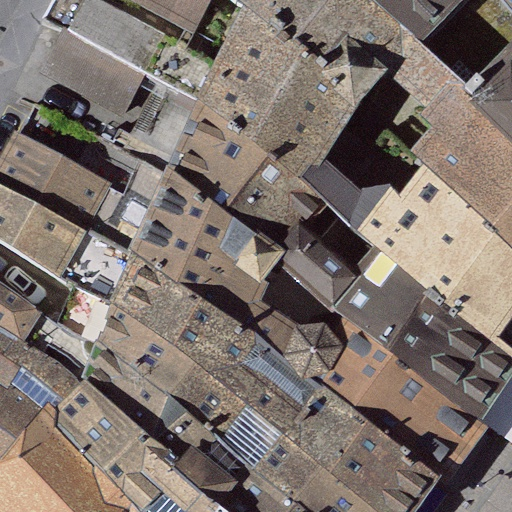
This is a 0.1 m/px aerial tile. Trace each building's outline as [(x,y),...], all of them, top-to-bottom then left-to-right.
[(229,112),(247,77),(224,63),(99,0),(77,0),(61,27),(70,32),(156,74),(177,84),(229,112)] [(229,49),(250,6),(237,0),(119,0),(214,49),(217,43),(229,49)] [(511,242),(511,126),(453,74),(452,64),(386,15),(372,4),(365,0),(237,0),(250,6),(271,16),(398,121),(421,96),(452,135),(447,140),(452,169),(441,187),(454,196),(511,242)] [(365,0),(372,4),(386,15),(396,0),(365,0)] [(453,74),(511,126),(511,12),(499,0),(396,0),(386,15),(452,64),(453,74)] [(511,0),(499,0),(511,12),(511,0)] [(229,112),(511,342),(511,242),(454,196),(436,227),(420,208),(397,207),(395,218),(360,182),(398,121),(271,16),(250,6),(229,49),(224,63),(247,77),(229,112)] [(156,74),(70,32),(42,80),(130,126),(156,74)] [(396,322),(508,426),(511,419),(511,342),(229,112),(177,84),(145,142),(160,149),(195,165),(326,270),(396,322)] [(46,122),(22,163),(155,237),(195,165),(160,149),(144,177),(46,122)] [(170,316),(415,511),(451,511),(466,492),(155,237),(22,163),(0,199),(0,207),(126,287),(170,316)] [(155,237),(466,492),(508,426),(396,322),(386,336),(348,333),(307,298),(326,270),(195,165),(155,237)] [(0,266),(0,333),(56,367),(86,396),(190,476),(177,482),(211,511),(326,511),(281,468),(277,463),(264,480),(259,469),(243,468),(221,451),(237,437),(148,359),(98,333),(0,266)] [(281,468),(326,511),(415,511),(170,316),(126,287),(98,333),(148,359),(237,437),(249,439),(263,405),(266,415),(302,440),(281,468)] [(0,410),(44,441),(86,396),(56,367),(0,333),(0,410)] [(211,511),(177,482),(190,476),(86,396),(44,441),(118,509),(143,481),(176,503),(177,511),(211,511)] [(33,457),(44,441),(0,410),(0,505),(1,506),(33,457)] [(120,511),(118,509),(44,441),(33,457),(87,505),(82,511),(120,511)] [(12,511),(15,506),(23,511),(82,511),(87,505),(33,457),(1,506),(9,511),(12,511)]
